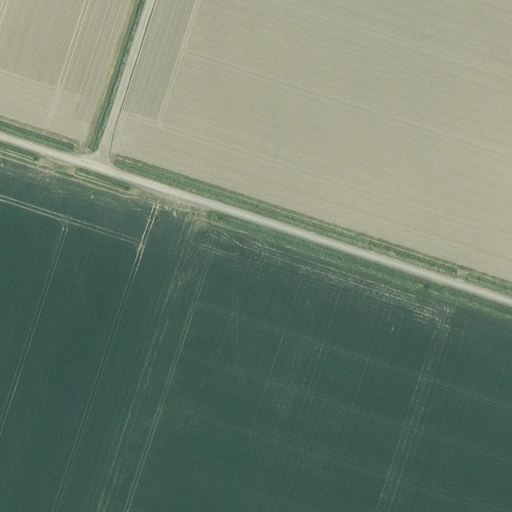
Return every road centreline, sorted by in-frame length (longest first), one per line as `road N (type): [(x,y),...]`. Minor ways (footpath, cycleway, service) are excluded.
road 1 (unclassified): [(511,303),(0,136)]
road 2 (unknown): [(144,0),(89,165)]
